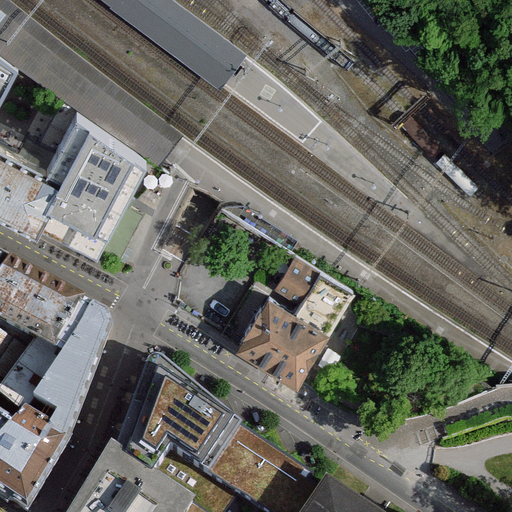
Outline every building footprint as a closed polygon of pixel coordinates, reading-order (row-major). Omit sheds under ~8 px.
[(0,0),(0,34),(28,59),(159,166),(186,132),(86,56),(16,0),(0,0)] [(105,0),(115,8),(222,87),(248,53),(177,0),(105,0)] [(0,60),(21,71),(28,59),(0,33),(0,60)] [(35,223),(116,265),(143,213),(125,204),(148,161),(77,111),(45,169),(0,145),(0,111),(21,71),(0,60),(0,209),(33,227),(35,223)] [(356,293),(295,256),(278,284),(302,298),(294,310),(271,297),(238,351),(298,387),(356,293)] [(57,363),(80,309),(4,270),(0,276),(0,325),(30,345),(57,363)] [(21,420),(62,445),(106,337),(104,320),(80,309),(57,363),(21,420)] [(0,388),(30,345),(0,325),(0,388)] [(160,374),(125,464),(194,508),(245,427),(160,374)] [(0,443),(21,420),(3,407),(0,405),(0,443)] [(21,420),(0,443),(0,494),(22,508),(62,445),(21,420)] [(245,427),(194,508),(190,511),(304,511),(326,479),(245,427)] [(125,464),(112,455),(75,511),(190,511),(194,508),(125,464)] [(376,511),(326,479),(304,511),(376,511)]
